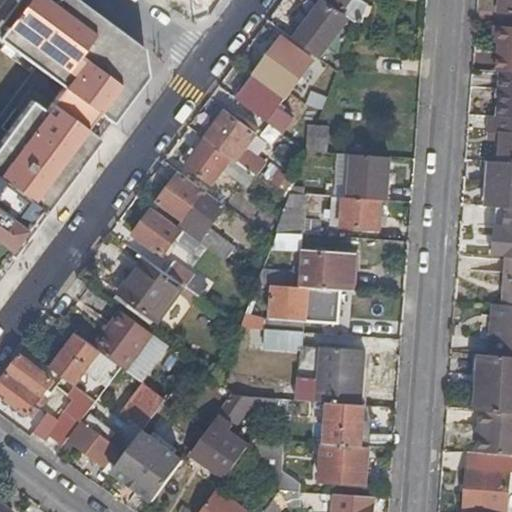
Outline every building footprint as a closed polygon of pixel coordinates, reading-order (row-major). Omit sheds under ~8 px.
[(142,49),(74,0),(16,0),(14,4),(20,9),(6,28),(0,23),(0,45),(61,90),(43,115),(29,104),(0,143),(0,181),(45,215),(146,78),(145,75),(142,49)] [(167,0),(195,19),(215,0),(167,0)] [(352,0),(312,0),(313,0),(338,19),(347,7),(352,0)] [(511,0),(492,0),(490,24),(511,25),(511,0)] [(347,7),(338,19),(335,24),(341,29),(348,34),(357,34),(360,17),(347,7)] [(318,10),(289,50),(317,70),(326,57),(323,55),(341,29),(335,24),(318,10)] [(511,39),(490,37),(489,54),(493,54),(491,82),(495,82),(511,83),(511,39)] [(273,48),(248,82),(282,107),(307,72),(273,48)] [(248,82),(228,110),(264,136),(278,146),(290,130),(273,119),(282,107),(248,82)] [(511,83),(495,82),(492,124),(511,125),(511,83)] [(221,118),(198,149),(226,170),(229,172),(245,150),(251,141),(221,118)] [(511,125),(492,124),(482,124),(481,142),(494,143),(492,170),(511,171),(511,125)] [(301,134),(299,162),(322,163),(324,136),(301,134)] [(278,146),(264,136),(257,146),(275,159),(282,149),(278,146)] [(226,170),(198,149),(179,175),(207,196),(219,179),(226,170)] [(229,172),(249,186),(264,165),(245,150),(229,172)] [(347,165),(343,207),(377,210),(381,210),(385,168),(347,165)] [(229,172),(226,170),(219,179),(243,197),(250,187),(249,186),(229,172)] [(511,171),(492,170),(483,170),(481,214),(500,216),(511,216),(511,171)] [(288,193),(293,178),(276,172),(271,188),(288,193)] [(11,260),(45,215),(0,182),(0,274),(0,273),(0,265),(7,257),(11,260)] [(179,231),(174,238),(177,240),(217,269),(227,256),(204,239),(220,216),(174,182),(152,212),(179,231)] [(229,209),(268,230),(275,216),(236,196),(229,209)] [(282,210),(270,242),(297,244),(298,244),(301,204),(284,203),(282,210)] [(339,207),(327,206),(325,236),(337,237),(339,207)] [(343,207),(339,207),(337,237),(375,240),(377,210),(343,207)] [(481,214),(464,213),(463,228),(498,231),(500,216),(481,214)] [(174,238),(147,219),(126,247),(156,269),(177,240),(174,238)] [(297,244),(270,242),(265,257),(295,260),(297,244)] [(297,283),(296,297),(300,297),(347,300),(349,262),(299,259),(297,283)] [(511,264),(495,264),(492,311),(511,313),(511,264)] [(160,283),(140,269),(114,304),(151,331),(177,296),(160,283)] [(169,271),(160,283),(177,296),(179,298),(192,307),(201,295),(169,271)] [(256,280),(251,294),(268,295),(296,297),(297,283),(256,280)] [(238,329),(235,338),(270,341),(297,343),(300,297),(296,297),(268,295),(267,306),(260,305),(259,316),(267,316),(266,331),(238,329)] [(511,313),(492,311),(484,311),(480,361),(511,364),(511,313)] [(115,318),(90,355),(116,374),(122,379),(148,343),(115,318)] [(296,361),(297,343),(270,341),(269,359),(296,361)] [(90,355),(72,342),(48,375),(72,393),(92,407),(116,374),(90,355)] [(318,356),(314,410),(324,411),(355,413),(360,360),(318,356)] [(511,364),(480,361),(475,360),(470,419),(474,419),(511,422),(511,364)] [(13,365),(0,383),(0,407),(22,424),(47,390),(13,365)] [(277,377),(278,399),(291,398),(290,377),(277,377)] [(231,389),(229,403),(254,405),(255,391),(231,389)] [(162,408),(157,404),(141,392),(120,421),(141,436),(162,408)] [(92,407),(72,393),(63,406),(66,408),(52,428),(41,419),(26,440),(39,450),(43,444),(53,452),(74,424),(77,427),(80,424),(85,416),(92,407)] [(229,403),(228,403),(230,406),(234,414),(264,416),(265,406),(254,405),(229,403)] [(234,414),(230,406),(189,463),(201,472),(216,452),(225,458),(232,447),(224,441),(238,422),(234,414)] [(324,411),(321,453),(364,456),(367,414),(355,413),(324,411)] [(85,416),(80,424),(81,425),(68,443),(102,468),(115,450),(107,444),(113,436),(85,416)] [(511,422),(474,419),(471,457),(511,460),(511,422)] [(135,444),(106,483),(147,511),(178,469),(138,440),(135,444)] [(261,470),(250,447),(241,459),(249,476),(261,470)] [(279,449),(250,447),(261,470),(274,497),(277,498),(279,449)] [(321,453),(319,453),(316,490),(363,493),(365,456),(364,456),(321,453)] [(498,463),(465,460),(460,511),(501,511),(504,478),(496,477),(498,463)] [(496,477),(504,478),(511,478),(511,463),(498,463),(496,477)] [(233,511),(213,497),(201,511),(233,511)] [(279,511),(281,511),(274,497),(263,511),(279,511)] [(370,511),(371,506),(329,502),(328,511),(370,511)]
